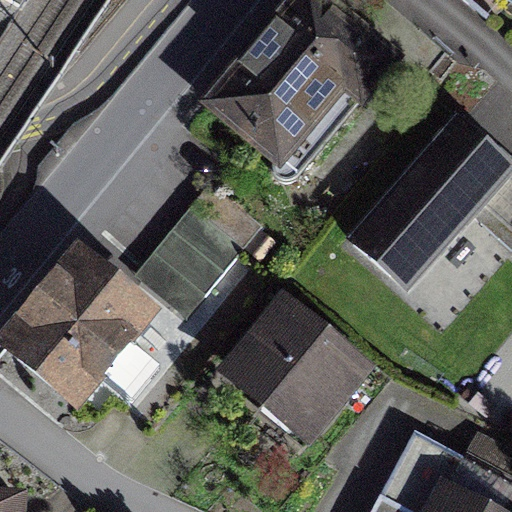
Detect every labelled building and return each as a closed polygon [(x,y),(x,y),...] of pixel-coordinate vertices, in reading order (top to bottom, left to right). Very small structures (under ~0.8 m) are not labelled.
[(286,0),(200,102),(295,182),(360,104),(370,113),(414,62),(337,0),(286,0)] [(511,160),(459,114),(348,243),(409,298),(476,221),(511,252),(511,160)] [(207,187),(133,277),(187,324),(259,230),(207,187)] [(78,243),(0,334),(0,348),(79,414),(162,310),(78,243)] [(283,292),(216,373),(312,451),(376,369),(283,292)] [(372,511),(511,511),(511,450),(479,434),(466,458),(416,433),(372,511)] [(0,489),(0,511),(26,511),(28,492),(0,489)]
